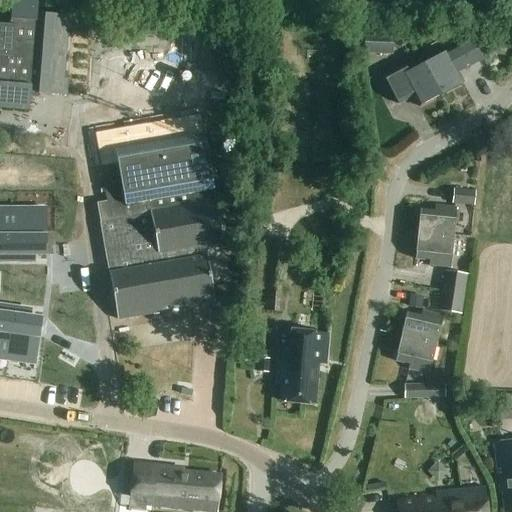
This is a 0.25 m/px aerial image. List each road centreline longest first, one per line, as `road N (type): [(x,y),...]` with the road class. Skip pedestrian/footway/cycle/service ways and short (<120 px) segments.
road 1 (residential): [(305,500),(350,419),(403,170),(511,91)]
road 2 (residential): [(268,471),(225,442),(0,405)]
